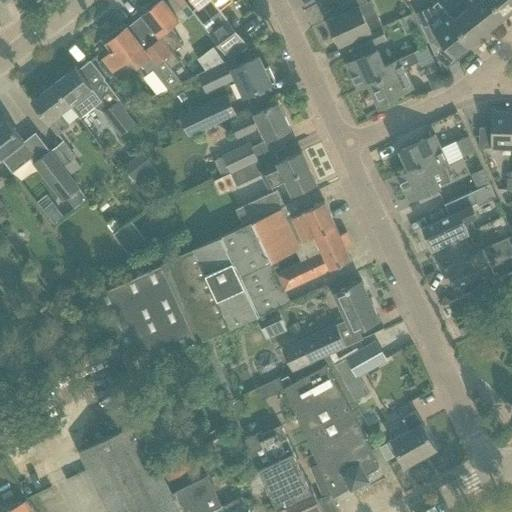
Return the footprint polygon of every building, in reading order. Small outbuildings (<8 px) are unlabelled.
[(161,38),(152,44),(170,67),(179,60),(171,50),(182,43),(169,27),(178,20),(162,0),(161,0),(143,14),(161,38)] [(193,11),(206,28),(229,58),(246,45),(223,15),(212,0),(194,0),(199,6),(193,11)] [(338,46),(347,43),(381,27),(370,3),(368,4),(365,0),(337,0),(343,13),(327,20),(338,46)] [(462,0),(469,8),(469,7),(488,30),(488,29),(505,16),(491,0),(462,0)] [(511,0),(491,0),(505,16),(511,10),(511,0)] [(452,21),(453,20),(438,2),(435,4),(416,12),(435,55),(445,46),(454,57),(470,44),(471,43),(466,37),(452,21)] [(469,7),(469,8),(453,20),(452,21),(466,37),(471,43),(470,44),(474,48),(492,34),(488,29),(488,30),(469,7)] [(399,19),(406,35),(419,30),(412,13),(399,19)] [(170,67),(152,44),(144,51),(126,27),(118,33),(116,30),(106,38),(108,41),(107,42),(112,49),(110,50),(111,52),(104,58),(110,66),(113,70),(133,55),(148,74),(153,70),(167,89),(180,80),(170,67)] [(358,89),(369,84),(369,83),(388,74),(384,65),(377,49),(374,51),(372,46),(387,39),(381,27),(347,43),(354,59),(346,63),(358,89)] [(369,83),(369,84),(378,103),(413,87),(403,67),(418,61),(421,67),(432,62),(425,46),(384,65),(388,74),(369,83)] [(263,68),(257,56),(238,65),(235,60),(214,70),(221,84),(237,76),(245,95),(275,81),(268,66),(263,68)] [(104,58),(99,62),(105,70),(110,66),(104,58)] [(53,83),(70,106),(80,119),(95,107),(96,109),(104,113),(121,136),(138,122),(105,78),(92,88),(75,66),(53,83)] [(58,115),(70,106),(53,83),(31,100),(58,135),(67,127),(58,115)] [(181,115),(188,134),(235,113),(226,94),(181,115)] [(215,160),(222,175),(222,176),(230,173),(272,153),(266,140),(291,129),(279,102),(232,124),(237,137),(259,126),(264,137),(215,160)] [(491,148),(511,148),(511,111),(492,111),(491,148)] [(7,119),(0,124),(0,157),(2,159),(11,171),(33,154),(7,119)] [(404,160),(409,170),(409,171),(428,162),(432,170),(433,170),(463,157),(462,156),(456,142),(441,149),(434,135),(400,151),(404,160)] [(456,142),(462,156),(474,151),(467,136),(456,142)] [(73,159),(75,157),(63,141),(51,150),(64,166),(65,166),(71,174),(79,167),(73,159)] [(33,163),(62,201),(79,188),(49,150),(33,163)] [(278,162),(278,163),(261,171),(269,187),(286,179),(292,193),(315,182),(301,151),(278,162)] [(142,152),(133,159),(143,173),(153,166),(142,152)] [(409,171),(409,170),(398,175),(409,201),(417,197),(420,203),(440,194),(437,188),(440,186),(433,170),(432,170),(428,162),(409,171)] [(471,174),(478,189),(490,184),(483,168),(471,174)] [(422,228),(431,249),(463,234),(463,235),(475,229),(469,217),(476,214),(472,205),(476,203),(478,206),(497,197),(496,194),(490,184),(478,189),(445,204),(450,215),(422,228)] [(236,210),(242,223),(243,226),(285,207),(284,205),(277,190),(236,210)] [(313,206),(308,194),(284,205),(285,207),(243,226),(242,223),(93,293),(130,372),(199,344),(289,300),(285,290),(351,259),(345,247),(352,244),(346,232),(340,235),(324,201),(313,206)] [(62,216),(52,202),(43,209),(53,223),(62,216)] [(114,220),(107,225),(112,232),(119,227),(114,220)] [(131,220),(114,233),(123,245),(140,232),(131,220)] [(431,249),(440,268),(483,249),(479,241),(469,246),(463,235),(463,234),(431,249)] [(511,249),(507,238),(492,245),(492,246),(493,247),(494,249),(495,250),(496,251),(497,252),(498,252),(499,253),(500,254),(502,254),(503,255),(504,255),(506,255),(507,255),(509,255),(510,255),(511,254),(511,249)] [(483,249),(440,268),(445,278),(450,276),(454,286),(480,275),(485,285),(497,280),(483,249)] [(379,319),(361,280),(335,292),(347,319),(351,317),(357,329),(379,319)] [(300,341),(310,363),(348,345),(337,324),(300,341)] [(346,356),(335,363),(346,383),(358,377),(388,360),(376,339),(346,356)] [(370,452),(373,450),(326,365),(284,387),(325,478),(331,493),(348,484),(351,489),(369,479),(366,474),(378,467),(370,452)] [(390,440),(395,448),(405,466),(436,448),(404,392),(387,402),(398,421),(403,418),(409,429),(390,440)] [(148,427),(159,447),(177,437),(166,417),(148,427)] [(79,451),(109,511),(249,511),(248,510),(247,511),(240,497),(222,505),(207,475),(171,493),(137,423),(79,451)] [(246,441),(278,511),(323,511),(311,485),(309,486),(281,424),(246,441)] [(381,436),(376,439),(380,446),(385,443),(381,436)] [(156,459),(167,481),(192,468),(180,446),(156,459)] [(29,511),(25,502),(3,511),(29,511)]
